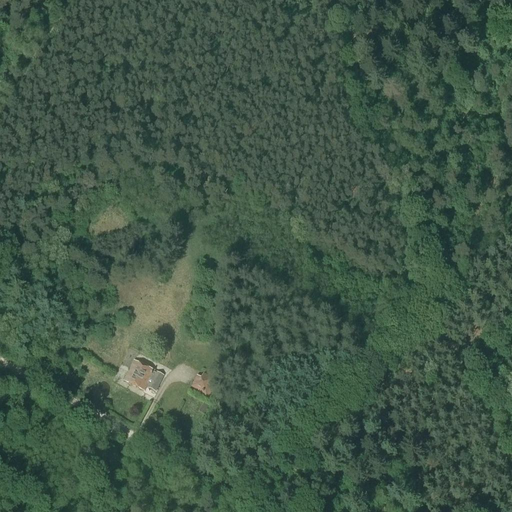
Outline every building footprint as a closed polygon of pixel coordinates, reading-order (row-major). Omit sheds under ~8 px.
[(245,365),(249,355),(238,351),(234,360),(245,365)] [(156,391),(162,376),(134,361),(124,381),(144,391),(146,386),(156,391)] [(234,370),(219,367),(218,375),(233,378),(234,370)] [(215,380),(204,374),(202,378),(197,376),(191,388),(198,391),(197,394),(208,399),(216,384),(214,383),(215,380)] [(204,404),(200,412),(206,415),(210,407),(205,404),(204,404)]
